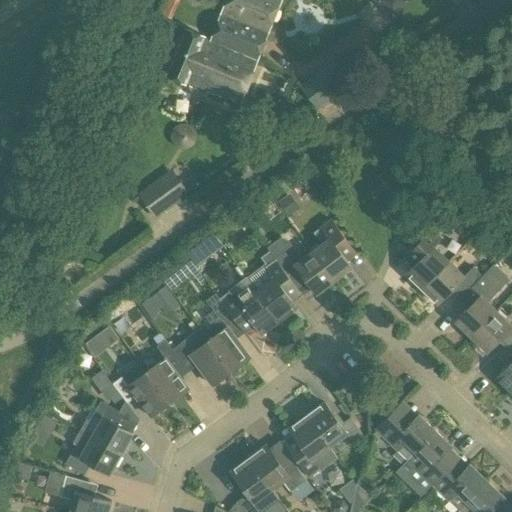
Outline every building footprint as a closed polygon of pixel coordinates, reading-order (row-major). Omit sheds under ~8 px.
[(179,0),(168,0),(162,15),(171,19),(179,0)] [(209,44),(255,62),(280,0),(226,0),(210,43),(209,44)] [(209,44),(210,43),(202,40),(204,36),(185,29),(167,76),(185,83),(186,81),(239,102),(255,62),(209,44)] [(316,110),(358,77),(341,55),(299,87),(316,110)] [(155,215),(187,192),(171,171),(139,194),(155,215)] [(443,213),(435,222),(442,229),(450,220),(443,213)] [(345,259),(355,252),(331,219),(320,227),(321,227),(313,233),(322,244),(312,251),(334,280),(351,267),(345,259)] [(422,289),(449,262),(433,246),(442,238),(432,228),(416,245),(425,254),(406,274),(422,289)] [(209,252),(221,244),(212,233),(201,242),(209,252)] [(334,280),(312,251),(301,259),(288,242),(285,239),(279,238),(266,248),(269,252),(270,251),(290,278),(291,280),(300,273),(316,294),(334,280)] [(291,302),(301,294),(291,280),(290,278),(270,251),(269,252),(261,258),(266,266),(264,268),(272,278),(256,290),(279,321),(296,308),(291,302)] [(473,286),(481,277),(482,276),(473,268),(464,277),(449,262),(422,289),(437,305),(457,285),(466,293),(473,286)] [(473,303),(455,321),(471,337),(496,311),(487,302),(496,292),(508,279),(493,264),(482,276),(481,277),(473,286),(466,293),(464,295),(473,303)] [(240,327),(243,332),(252,325),(259,336),(279,321),(256,290),(255,291),(245,277),(228,290),(229,292),(220,299),(235,319),(234,320),(240,327)] [(141,304),(152,319),(154,318),(160,307),(166,315),(180,305),(166,286),(141,304)] [(234,320),(235,319),(220,299),(210,305),(214,310),(204,317),(217,334),(208,341),(228,367),(229,367),(247,353),(232,333),(240,327),(234,320)] [(511,340),(511,311),(505,319),(496,311),(471,337),(487,352),(505,334),(511,340)] [(109,326),(97,335),(107,348),(119,339),(109,326)] [(179,359),(179,360),(188,371),(197,365),(212,385),(231,371),(229,367),(228,367),(208,341),(207,341),(199,330),(180,343),(172,349),(179,359)] [(179,359),(172,349),(165,340),(156,346),(165,358),(146,373),(148,376),(166,399),(167,398),(185,385),(170,365),(178,358),(179,360),(179,359)] [(511,392),(511,343),(506,349),(511,354),(511,361),(496,378),(511,393),(511,392)] [(114,404),(122,398),(101,370),(91,378),(106,400),(109,398),(114,404)] [(169,402),(167,398),(166,399),(148,376),(131,389),(122,377),(112,384),(126,403),(135,396),(150,416),(169,402)] [(79,431),(121,454),(133,433),(113,422),(118,412),(99,402),(89,421),(85,419),(79,431)] [(306,415),(329,447),(346,434),(353,444),(364,437),(350,418),(340,425),(324,402),(306,415)] [(417,416),(402,402),(374,430),(397,452),(406,460),(414,452),(433,432),(435,431),(418,415),(417,416)] [(292,434),(282,442),(308,477),(320,469),(326,464),(319,454),(329,447),(306,415),(288,428),(292,434)] [(109,475),(121,454),(79,431),(72,443),(75,445),(65,464),(84,475),(90,464),(109,475)] [(414,452),(406,460),(432,486),(450,468),(460,457),(450,448),(451,447),(435,431),(433,432),(414,452)] [(248,458),(271,489),(282,482),(290,491),(305,480),(291,461),(282,467),(266,445),(248,458)] [(448,501),(458,510),(466,502),(466,503),(487,481),(469,464),(468,465),(460,457),(450,468),(432,486),(448,501)] [(254,503),(271,489),(248,458),(230,471),(247,494),(236,501),(244,511),(260,511),(261,511),(254,503)] [(16,477),(26,480),(29,467),(20,464),(16,477)] [(69,511),(107,511),(111,501),(86,494),(89,482),(65,476),(60,496),(73,500),(69,511)] [(511,511),(511,507),(503,499),(504,498),(487,481),(466,503),(466,502),(458,510),(459,511),(511,511)] [(343,500),(335,502),(332,509),(334,511),(345,511),(348,506),(343,500)]
